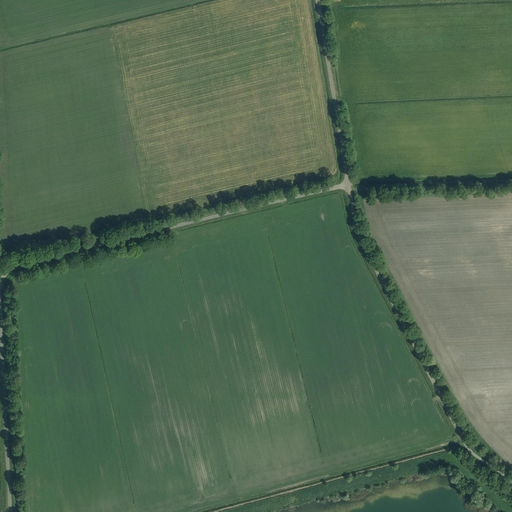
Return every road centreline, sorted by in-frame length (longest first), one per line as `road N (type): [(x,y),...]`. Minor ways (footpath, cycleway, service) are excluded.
road 1 (unclassified): [(0,283),(25,262),(348,184)]
road 2 (unclassified): [(469,450),(359,236),(348,184)]
road 3 (unclassified): [(10,511),(0,304)]
road 4 (unclassified): [(348,184),(317,0)]
